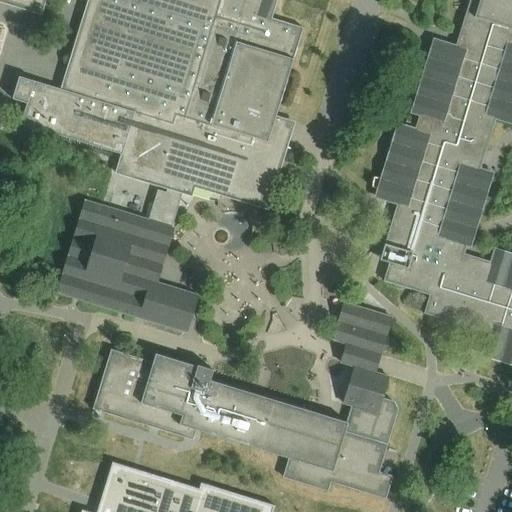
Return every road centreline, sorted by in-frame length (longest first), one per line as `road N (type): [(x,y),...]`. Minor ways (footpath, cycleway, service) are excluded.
road 1 (unknown): [(45,444),(253,511)]
road 2 (residential): [(0,408),(51,423),(26,511)]
